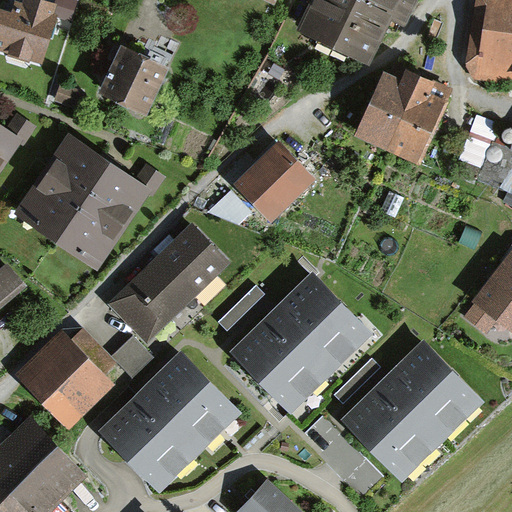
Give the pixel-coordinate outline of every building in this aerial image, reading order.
[(13,18),(1,14),(0,18),(0,45),(14,50),(20,45),(25,47),(29,54),(40,58),(53,17),(48,16),(52,6),(33,0),(28,0),(26,9),(17,6),(13,18)] [(77,1),(74,0),(64,0),(60,16),(71,19),(77,1)] [(317,0),(304,27),(367,58),(389,13),(402,19),(411,0),(317,0)] [(511,0),(492,0),(484,51),(471,49),(469,64),(511,70),(511,0)] [(164,69),(114,46),(108,58),(118,62),(105,90),(144,109),(164,69)] [(279,78),(284,70),(274,64),(269,72),(279,78)] [(389,145),(420,77),(396,66),(390,79),(385,77),(360,132),(389,145)] [(420,77),(389,145),(418,158),(449,90),(420,77)] [(83,94),(62,86),(57,99),(78,106),(83,94)] [(6,132),(0,127),(0,159),(15,138),(23,144),(35,126),(18,115),(6,132)] [(481,165),(495,130),(480,124),(467,159),(481,165)] [(511,128),(508,128),(506,130),(504,132),(503,135),(503,138),(505,141),(507,142),(510,143),(511,142),(511,128)] [(136,182),(74,140),(33,198),(44,206),(33,221),(83,255),(94,239),(104,246),(144,188),(153,194),(164,177),(147,165),(136,182)] [(505,151),(504,148),(501,146),(499,145),(496,145),(493,146),(491,148),(490,151),(490,154),(492,157),(494,159),(497,159),(500,159),(503,157),(505,154),(505,151)] [(279,146),(240,184),(271,216),(310,177),(279,146)] [(404,197),(390,190),(381,210),(395,217),(404,197)] [(239,223),(251,211),(232,191),(210,212),(239,223)] [(224,258),(195,228),(116,306),(140,331),(159,313),(163,317),(224,258)] [(511,257),(481,297),(501,312),(511,320),(511,257)] [(0,300),(22,282),(8,266),(0,271),(0,300)] [(315,277),(237,353),(286,403),(364,327),(315,277)] [(218,321),(227,330),(265,294),(256,285),(218,321)] [(501,312),(481,297),(467,315),(487,330),(501,312)] [(81,332),(30,382),(62,414),(113,364),(81,332)] [(154,357),(133,335),(112,355),(133,377),(154,357)] [(475,395),(426,345),(348,421),(397,471),(475,395)] [(155,481),(232,405),(184,356),(106,432),(155,481)] [(381,366),(372,357),(334,395),(343,404),(381,366)] [(0,482),(9,492),(25,509),(27,511),(43,511),(85,474),(35,420),(0,451),(0,482)] [(0,500),(9,492),(0,482),(0,500)] [(297,511),(266,483),(239,511),(240,511),(297,511)] [(9,492),(0,500),(0,511),(22,511),(25,509),(9,492)]
